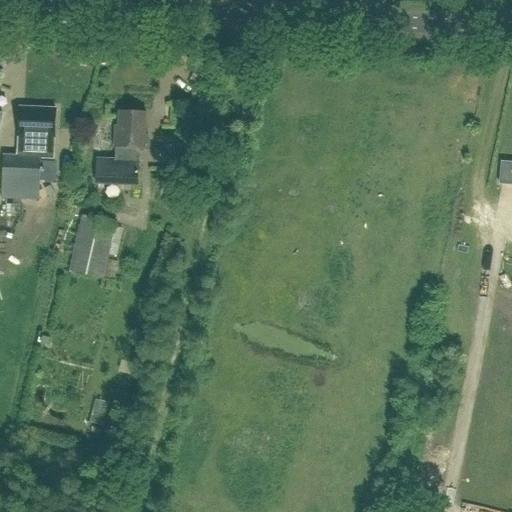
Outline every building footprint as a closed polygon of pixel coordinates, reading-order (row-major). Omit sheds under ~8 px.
[(53,160),(54,138),(56,110),(20,108),(17,157),(3,156),(2,199),(39,201),(41,173),(44,173),(44,169),(41,169),(41,159),(53,160)] [(145,137),(146,113),(119,112),(118,127),(115,127),(114,149),(115,149),(115,160),(96,159),(95,185),(137,187),(138,161),(136,161),(137,150),(148,150),(148,137),(145,137)] [(115,224),(82,216),(69,271),(103,279),(115,224)] [(88,421),(102,424),(108,400),(94,397),(88,421)] [(430,464),(426,481),(444,486),(448,468),(430,464)]
